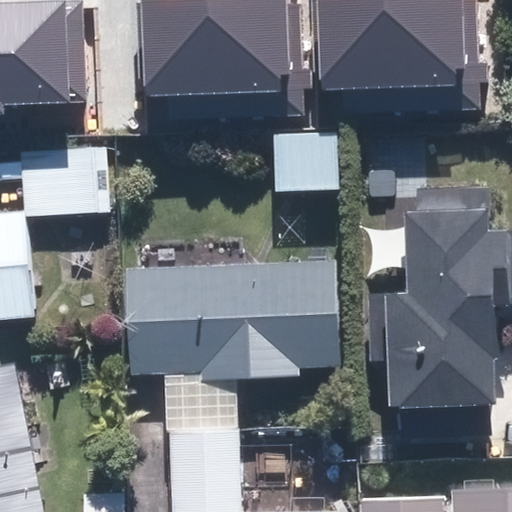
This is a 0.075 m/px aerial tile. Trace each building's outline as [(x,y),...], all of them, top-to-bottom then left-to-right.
[(285,0),(175,0),(140,2),(145,97),(172,95),(174,118),(304,111),(298,8),(286,8),(285,0)] [(460,0),(315,0),(321,91),(348,89),(349,112),(479,106),(473,2),(461,3),(460,0)] [(0,111),(86,108),(81,2),(0,5),(0,111)] [(276,135),(276,190),(337,189),(337,134),(276,135)] [(103,150),(23,154),(27,214),(106,209),(103,150)] [(427,212),(399,213),(402,297),(391,298),(396,405),(488,401),(484,300),(511,298),(511,234),(481,236),(479,187),(426,189),(427,212)] [(0,216),(0,317),(30,315),(21,215),(0,216)] [(329,263),(121,273),(126,376),(167,375),(173,511),(236,511),(230,372),(334,367),(329,263)] [(34,511),(4,367),(0,367),(0,511),(34,511)] [(123,511),(124,493),(78,492),(76,511),(123,511)] [(511,511),(511,494),(449,496),(449,511),(511,511)]
